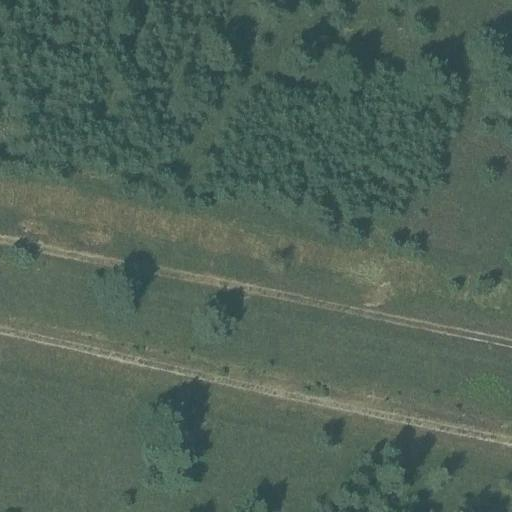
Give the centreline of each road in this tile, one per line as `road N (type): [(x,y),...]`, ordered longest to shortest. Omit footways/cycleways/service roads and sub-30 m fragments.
road 1 (track): [(511,441),(0,325)]
road 2 (track): [(0,241),(511,343)]
